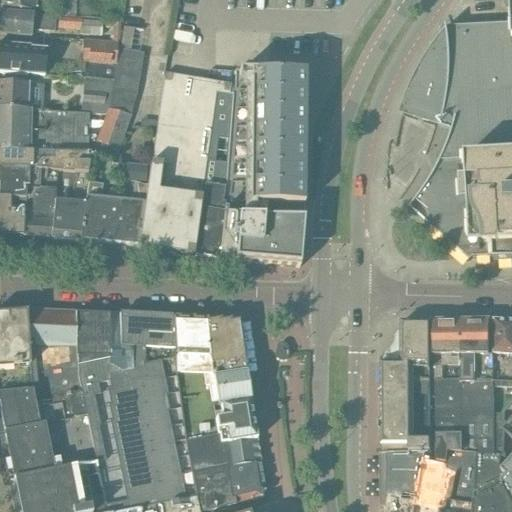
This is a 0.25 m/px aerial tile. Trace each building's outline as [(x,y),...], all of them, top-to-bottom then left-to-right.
[(2,0),(2,8),(34,12),(35,0),(2,0)] [(76,0),(56,0),(56,16),(76,17),(76,0)] [(511,0),(504,0),(505,2),(511,1),(511,25),(453,29),(448,29),(446,29),(447,33),(447,34),(442,40),(437,49),(428,65),(425,72),(420,81),(415,92),(412,99),(410,106),(443,116),(442,117),(443,118),(444,116),(455,120),(452,130),(448,143),(442,155),(435,170),(426,185),(417,198),(408,208),(409,209),(411,207),(430,224),(428,226),(429,227),(430,225),(449,242),(448,244),(449,244),(450,243),(469,260),(468,261),(469,262),(473,258),(494,257),(494,262),(511,261),(511,0)] [(0,12),(0,35),(31,38),(32,30),(55,31),(56,18),(33,15),(19,14),(0,12)] [(82,20),(59,18),(58,30),(80,31),(79,36),(102,38),(103,23),(82,22),(82,20)] [(111,43),(118,43),(120,22),(106,21),(105,28),(112,29),(111,43)] [(82,41),(80,63),(116,66),(117,52),(118,43),(111,43),(82,41)] [(31,47),(0,44),(0,73),(45,77),(47,50),(31,49),(31,47)] [(116,66),(114,83),(113,92),(137,96),(144,57),(117,52),(116,66)] [(80,63),(79,80),(84,81),(96,82),(113,83),(114,83),(116,66),(80,63)] [(150,169),(148,181),(136,248),(195,258),(216,95),(229,97),(231,84),(229,84),(164,72),(158,115),(150,169)] [(305,74),(230,73),(229,84),(231,84),(229,97),(227,153),(226,173),(220,262),(300,268),(303,226),(305,74)] [(113,83),(96,82),(92,114),(105,115),(106,109),(108,110),(111,92),(113,83)] [(0,84),(0,110),(25,112),(26,111),(26,98),(51,99),(51,87),(0,84)] [(226,173),(227,153),(229,97),(216,95),(195,258),(217,262),(220,262),(226,173)] [(93,152),(93,155),(92,156),(114,162),(115,158),(130,116),(106,109),(105,115),(93,152)] [(26,111),(25,112),(0,110),(0,151),(27,153),(27,152),(31,152),(50,153),(50,154),(63,154),(93,155),(93,152),(105,115),(80,114),(29,111),(26,111)] [(38,171),(89,177),(92,156),(93,155),(63,154),(50,154),(50,153),(31,152),(27,152),(27,153),(0,151),(0,169),(27,170),(31,170),(38,171)] [(150,169),(150,168),(114,165),(114,162),(92,156),(89,177),(86,196),(79,242),(79,243),(136,248),(150,169)] [(0,169),(0,186),(24,187),(28,187),(38,188),(38,171),(31,170),(27,170),(0,169)] [(0,186),(0,237),(22,238),(24,190),(24,187),(0,186)] [(22,238),(51,239),(52,204),(54,204),(55,191),(24,190),(22,238)] [(79,243),(79,242),(86,196),(75,194),(73,206),(54,204),(52,204),(51,239),(79,243)] [(26,311),(26,313),(29,349),(28,349),(31,392),(76,394),(81,394),(77,379),(77,358),(76,358),(74,315),(74,314),(26,311)] [(26,313),(0,314),(0,395),(31,392),(28,349),(29,349),(26,313)] [(59,472),(13,481),(19,511),(123,511),(196,498),(195,497),(191,475),(191,474),(195,473),(195,474),(260,464),(256,440),(220,446),(219,436),(217,437),(185,443),(176,376),(174,356),(176,356),(173,319),(172,319),(172,320),(119,317),(119,335),(120,348),(119,348),(119,349),(118,358),(123,359),(123,364),(122,365),(120,365),(115,362),(110,360),(110,357),(110,347),(109,347),(109,329),(109,319),(109,318),(109,316),(79,315),(75,315),(75,314),(74,314),(74,315),(76,358),(77,358),(77,379),(81,394),(85,418),(95,465),(59,472)] [(207,320),(205,321),(209,364),(211,378),(218,377),(246,372),(238,322),(228,324),(228,322),(218,323),(218,321),(215,322),(215,321),(214,314),(206,316),(207,320)] [(202,320),(173,319),(176,356),(174,356),(176,376),(185,443),(217,437),(213,407),(215,406),(211,378),(209,364),(205,321),(203,321),(202,320)] [(493,389),(492,356),(489,356),(490,342),(490,330),(490,322),(487,322),(487,323),(462,323),(462,327),(462,382),(462,390),(463,454),(477,455),(494,456),(494,416),(493,389)] [(511,322),(494,322),(492,356),(493,389),(511,388),(511,322)] [(430,343),(430,323),(401,323),(401,352),(397,352),(390,359),(390,363),(381,364),(381,454),(387,454),(425,452),(431,452),(430,343)] [(462,390),(462,382),(462,323),(437,324),(437,323),(434,323),(434,342),(433,357),(434,357),(434,368),(440,368),(440,382),(435,382),(436,413),(437,463),(447,464),(448,453),(463,454),(462,390)] [(285,343),(283,343),(282,343),(281,343),(280,344),(280,345),(279,346),(279,347),(279,348),(279,349),(278,350),(277,351),(277,352),(277,354),(278,355),(278,356),(279,357),(280,358),(282,359),(283,359),(285,359),(286,358),(288,358),(289,356),(289,355),(290,354),(290,353),(290,352),(289,350),(288,349),(288,347),(288,346),(287,344),(285,343)] [(218,377),(211,378),(215,406),(213,407),(217,437),(219,436),(220,446),(256,440),(246,372),(218,377)] [(31,392),(0,395),(0,414),(3,431),(4,434),(50,425),(85,418),(81,394),(76,394),(31,392)] [(511,403),(504,414),(503,415),(503,416),(502,428),(511,437),(511,403)] [(494,436),(494,456),(501,456),(502,430),(502,428),(503,416),(494,416),(494,436)] [(50,425),(4,434),(13,481),(59,472),(95,465),(85,418),(50,425)] [(402,494),(416,497),(423,460),(424,460),(425,452),(387,454),(381,454),(382,505),(387,506),(388,507),(389,500),(401,502),(402,494)] [(475,511),(476,470),(477,455),(463,454),(448,453),(447,464),(444,482),(438,511),(475,511)] [(511,511),(511,504),(505,492),(501,484),(504,481),(500,472),(501,456),(494,456),(477,455),(476,470),(475,511),(511,511)] [(438,511),(444,482),(447,464),(437,463),(424,460),(423,460),(416,497),(412,511),(438,511)] [(511,463),(502,474),(508,479),(511,482),(511,463)] [(195,474),(191,475),(195,497),(196,498),(198,511),(210,511),(241,504),(261,499),(264,492),(260,464),(195,474)] [(509,498),(511,504),(511,482),(508,479),(505,482),(502,484),(505,492),(509,498)] [(412,511),(416,497),(402,494),(401,502),(389,500),(388,507),(387,506),(386,511),(412,511)] [(198,511),(196,498),(123,511),(198,511)]
